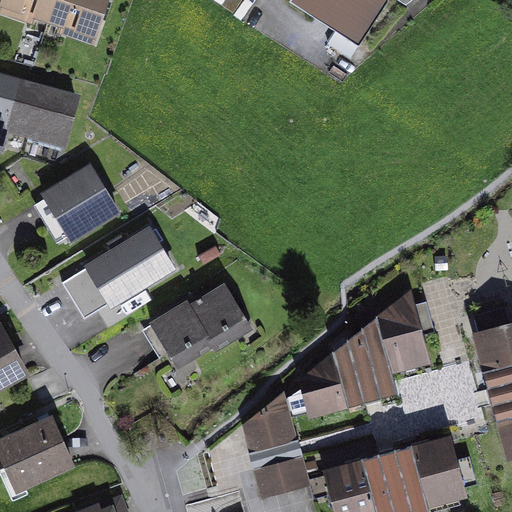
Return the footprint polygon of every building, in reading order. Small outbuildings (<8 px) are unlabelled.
[(3,0),(2,5),(49,22),(56,0),(3,0)] [(109,0),(56,0),(49,22),(96,38),(109,0)] [(292,0),(291,3),(336,33),(328,44),(351,59),(390,0),(398,0),(407,5),(414,0),(292,0)] [(0,151),(2,152),(8,130),(18,83),(0,77),(0,151)] [(76,98),(18,83),(8,130),(64,145),(76,98)] [(90,168),(46,195),(72,239),(117,212),(90,168)] [(149,231),(89,267),(111,303),(144,284),(145,286),(173,269),(149,231)] [(191,307),(214,348),(217,353),(253,331),(226,286),(191,307)] [(305,389),(287,400),(292,418),(306,414),(308,422),(383,401),(381,394),(397,390),(391,369),(426,359),(419,335),(433,331),(426,304),(412,308),(409,299),(380,323),(383,335),(366,339),(363,328),(346,341),(350,355),(335,359),(304,384),(305,389)] [(214,348),(191,307),(188,303),(145,330),(162,358),(169,353),(179,369),(214,348)] [(507,312),(475,321),(493,388),(487,389),(492,407),(498,406),(511,457),(511,456),(511,326),(511,327),(507,312)] [(0,387),(25,373),(0,327),(0,387)] [(244,427),(250,452),(296,440),(284,393),(244,427)] [(52,419),(0,442),(0,451),(18,490),(73,465),(52,419)] [(298,439),(296,440),(250,452),(255,470),(303,458),(298,439)] [(363,466),(328,475),(338,511),(430,511),(428,502),(463,492),(450,442),(415,451),(413,445),(361,459),(363,466)] [(311,486),(303,458),(255,470),(263,499),(311,486)] [(120,511),(116,501),(86,511),(120,511)]
